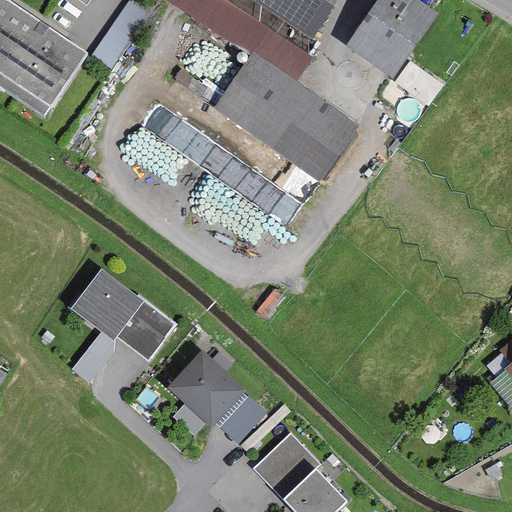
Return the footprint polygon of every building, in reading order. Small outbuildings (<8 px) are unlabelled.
[(93,55),(10,0),(0,0),(0,80),(53,115),(93,55)] [(114,62),(151,4),(144,0),(126,0),(95,51),(114,62)] [(257,0),(315,37),(338,0),(257,0)] [(400,79),(443,22),(413,0),(382,0),(349,44),(400,79)] [(324,182),(361,130),(254,55),(218,106),(324,182)] [(181,330),(108,272),(79,308),(138,354),(152,366),(181,330)] [(245,391),(203,352),(171,387),(213,425),(245,391)] [(0,396),(14,374),(0,365),(0,396)] [(291,439),(260,468),(300,511),(333,511),(347,500),(291,439)]
